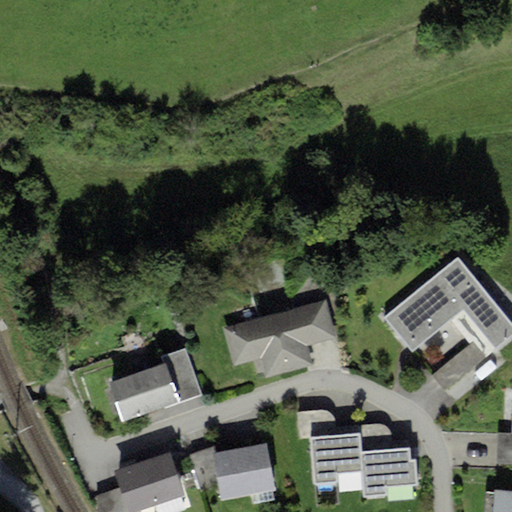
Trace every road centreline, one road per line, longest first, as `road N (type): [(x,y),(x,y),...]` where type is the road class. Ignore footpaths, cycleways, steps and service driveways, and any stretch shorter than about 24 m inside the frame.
road 1 (residential): [(71,429),(93,463),(285,395),(333,388),(368,394),(434,436),(438,467)]
road 2 (track): [(71,429),(30,218)]
